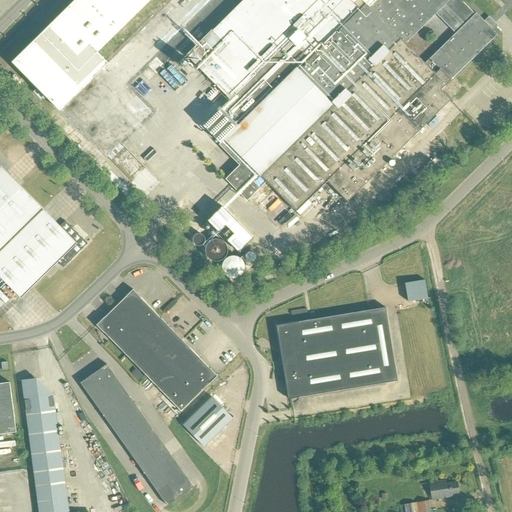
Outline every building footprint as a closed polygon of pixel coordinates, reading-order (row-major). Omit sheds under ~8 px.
[(49,26),(12,62),(62,113),(109,62),(108,63),(98,53),(151,0),(243,0),(213,31),(212,30),(186,55),(230,99),(220,109),(237,126),(219,145),(239,165),(225,179),(247,201),(267,182),(296,212),(327,182),(347,202),(451,100),(442,91),(441,90),(497,34),(492,30),(484,21),(476,13),(475,14),(460,0),(77,0),(50,27),(49,26)] [(419,173),(428,182),(432,178),(435,181),(444,172),(443,172),(445,170),(441,165),(442,165),(435,158),(419,173)] [(60,226),(1,166),(0,166),(0,279),(1,278),(21,298),(58,262),(63,268),(88,244),(65,221),(60,226)] [(415,177),(411,181),(419,189),(422,185),(415,177)] [(392,197),(388,193),(380,201),(384,205),(392,197)] [(239,252),(253,238),(222,206),(208,220),(239,252)] [(425,280),(405,283),(408,302),(428,298),(425,280)] [(105,318),(104,317),(96,325),(104,333),(181,411),(210,384),(218,376),(210,368),(210,369),(189,348),(190,347),(161,318),(140,297),(141,297),(133,289),(125,297),(105,318)] [(276,326),(288,399),(299,397),(398,381),(385,307),(299,322),(276,326)] [(294,320),(310,319),(310,307),(293,308),(294,320)] [(193,487),(107,364),(81,383),(167,505),(193,487)] [(35,380),(23,381),(26,400),(24,400),(38,511),(68,511),(54,396),(38,398),(35,380)] [(0,383),(0,434),(16,432),(10,382),(0,383)] [(204,447),(233,418),(212,397),(183,425),(204,447)] [(446,480),(429,483),(432,500),(459,496),(457,482),(447,483),(446,480)] [(429,511),(428,501),(417,502),(418,511),(429,511)] [(417,511),(416,502),(403,504),(404,511),(417,511)]
